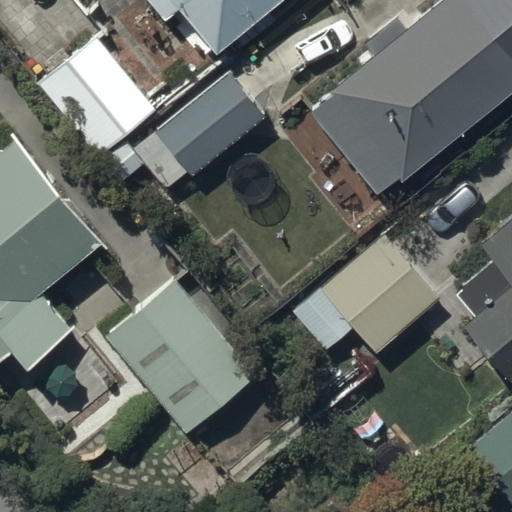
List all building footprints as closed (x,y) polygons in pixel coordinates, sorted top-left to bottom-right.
[(156,0),(164,9),(173,0),(179,0),(215,41),(263,0),(156,0)] [(511,71),(511,0),(423,0),(403,18),(395,10),(366,34),(373,42),(326,82),(330,85),(308,103),(376,182),(396,165),(399,169),(511,71)] [(154,101),(93,28),(35,77),(118,176),(141,157),(119,131),(154,101)] [(261,107),(224,65),(155,126),(152,123),(131,141),(165,180),(185,162),(191,169),(261,107)] [(0,343),(10,335),(27,355),(70,321),(39,284),(100,234),(14,132),(0,143),(0,343)] [(511,365),(511,207),(481,234),(491,247),(452,279),(472,303),(460,312),(508,369),(511,365)] [(435,291),(380,229),(292,305),(322,340),(349,317),(373,344),(435,291)] [(185,265),(106,328),(182,423),(261,360),(185,265)] [(511,399),(464,440),(511,495),(511,399)]
